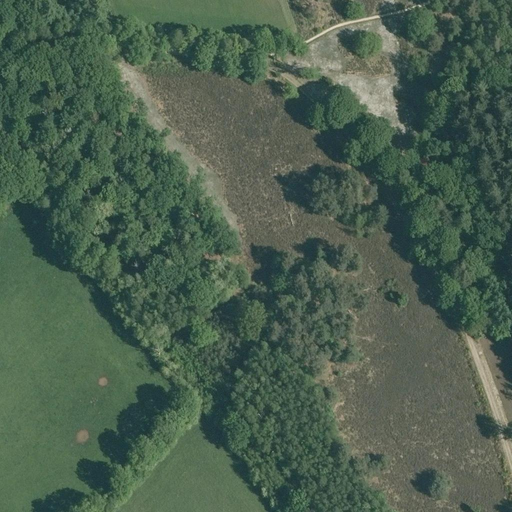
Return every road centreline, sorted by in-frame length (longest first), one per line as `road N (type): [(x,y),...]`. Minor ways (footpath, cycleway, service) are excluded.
road 1 (track): [(255,60),(299,81),(332,114),(410,219),(455,307),(511,466)]
road 2 (track): [(0,27),(255,60)]
